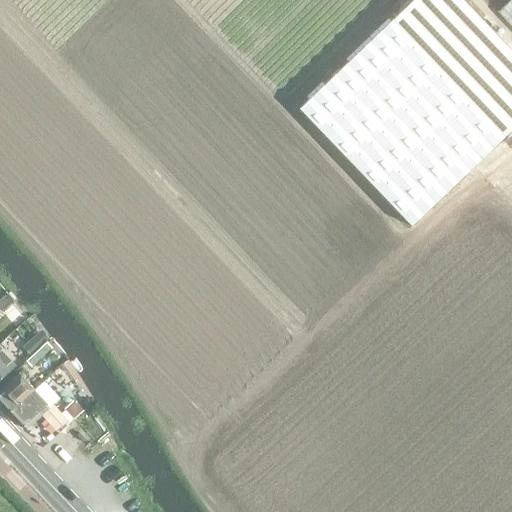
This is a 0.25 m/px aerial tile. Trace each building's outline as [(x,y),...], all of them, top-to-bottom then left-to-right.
[(511,52),(462,0),(415,0),(300,110),(412,227),(511,131),(511,52)] [(0,300),(0,308),(2,312),(14,302),(8,294),(0,300)] [(19,351),(26,359),(41,346),(35,337),(19,351)] [(41,346),(26,359),(28,360),(29,359),(38,368),(49,357),(41,346)] [(0,348),(0,379),(16,366),(0,348)] [(0,388),(0,401),(12,414),(35,392),(34,392),(17,373),(0,388)] [(35,392),(12,414),(26,430),(60,399),(45,382),(34,392),(35,392)] [(84,411),(74,400),(65,409),(75,419),(84,411)] [(68,421),(53,405),(42,416),(56,432),(68,421)]
